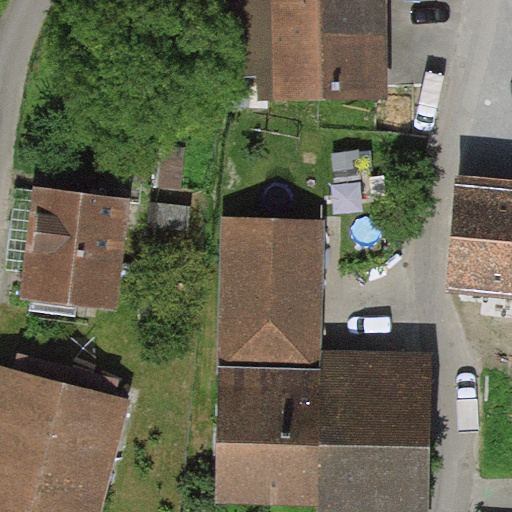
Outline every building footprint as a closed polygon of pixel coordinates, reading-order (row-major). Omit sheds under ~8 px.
[(382,106),(380,0),(209,0),(210,64),(270,63),(271,108),(382,106)] [(438,291),(511,299),(511,186),(450,180),(438,291)] [(112,311),(124,202),(33,192),(21,301),(112,311)] [(320,227),(221,226),(218,509),(310,510),(310,511),(416,511),(419,356),(319,355),(320,227)] [(0,511),(101,511),(128,405),(0,373),(0,511)]
